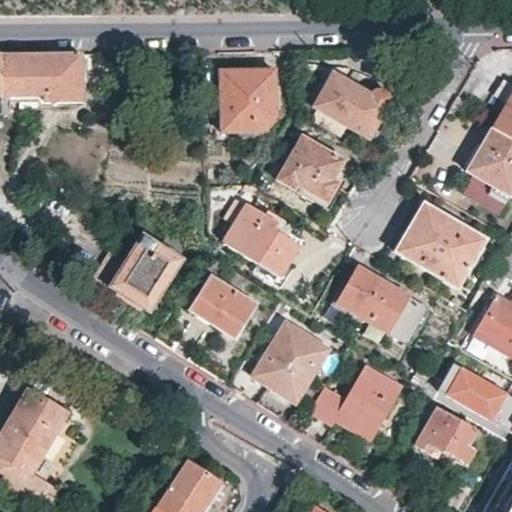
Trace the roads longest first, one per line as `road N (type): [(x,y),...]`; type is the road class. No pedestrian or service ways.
road 1 (residential): [(0,33),(465,26)]
road 2 (residential): [(206,395),(6,266)]
road 3 (residential): [(382,511),(206,395)]
road 4 (residential): [(371,210),(459,51),(465,26)]
road 5 (residential): [(255,511),(258,483),(199,431),(196,413),(206,395)]
